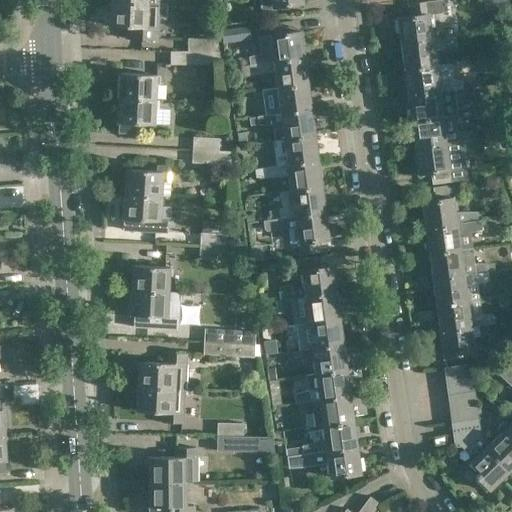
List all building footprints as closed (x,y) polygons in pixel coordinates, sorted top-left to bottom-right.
[(303,0),(261,0),(261,10),(291,9),(291,4),(303,3),(303,0)] [(430,27),(429,14),(443,12),(445,11),(447,8),(445,0),(434,0),(414,3),(416,15),(399,17),(402,43),(457,35),(456,23),(430,27)] [(159,4),(112,1),(111,26),(126,27),(125,39),(158,41),(159,18),(169,18),(170,4),(159,4)] [(232,41),(252,38),(250,25),(230,28),(232,41)] [(250,65),(274,61),(304,57),(301,31),(259,37),(261,54),(249,57),(250,65)] [(406,69),(435,65),(434,51),(460,44),(458,35),(457,35),(402,43),(406,69)] [(188,50),(214,51),(214,38),(188,38),(188,50)] [(214,51),(188,50),(170,50),(170,63),(221,63),(220,51),(214,51)] [(304,57),(274,61),(250,65),(241,66),(243,76),(276,71),(278,87),(308,83),(304,57)] [(409,95),(465,87),(474,86),(474,78),(462,79),(451,79),(449,76),(447,63),(435,65),(406,69),(409,95)] [(119,97),(155,98),(157,73),(120,71),(119,97)] [(281,112),(311,108),(308,83),(278,87),(279,97),(281,112)] [(413,121),(442,117),(454,116),(452,101),(466,97),(465,87),(409,95),(413,121)] [(154,123),(155,98),(119,97),(117,121),(118,121),(118,132),(136,133),(136,122),(154,123)] [(256,116),(274,113),(271,102),(255,107),(256,116)] [(315,134),(311,109),(311,108),(281,112),(274,113),(256,116),(249,117),(250,124),(273,124),(275,140),(315,134)] [(444,131),(444,130),(442,117),(413,121),(416,147),(472,139),(471,130),(452,130),(444,131)] [(275,165),(318,160),(315,134),(275,140),(273,140),(276,165),(275,165)] [(193,149),(219,150),(220,137),(193,136),(193,149)] [(449,168),(448,154),(473,148),(472,139),(416,147),(420,172),(434,171),(435,182),(458,179),(456,167),(449,168)] [(218,163),(219,150),(193,149),(192,162),(218,163)] [(219,150),(218,163),(232,164),(232,151),(219,150)] [(253,168),(253,160),(236,160),(236,171),(253,168)] [(292,190),(322,186),(318,160),(275,165),(256,168),(257,177),(290,176),(292,190)] [(127,167),(125,192),(161,194),(162,180),(167,180),(168,163),(158,162),(157,169),(127,167)] [(428,226),(481,219),(480,210),(455,210),(454,198),(460,197),(458,184),(436,187),(437,198),(424,200),(428,226)] [(271,219),(325,212),(322,186),(292,190),(281,191),(283,207),(270,210),(271,219)] [(161,194),(125,192),(124,217),(126,217),(125,228),(142,229),(143,218),(160,219),(161,194)] [(325,212),(271,219),(265,220),(266,229),(268,231),(289,228),(291,243),(299,242),(301,257),(322,254),(319,239),(329,238),(325,212)] [(431,252),(471,246),(469,231),(482,228),(481,219),(428,226),(431,252)] [(200,245),(226,247),(227,235),(201,233),(200,245)] [(226,261),(226,247),(200,245),(199,259),(226,261)] [(435,277),(486,270),(485,263),(474,263),(471,246),(431,252),(435,277)] [(282,299),(336,292),(333,266),(320,267),(319,256),(296,259),(298,272),(303,271),(305,285),(280,291),(282,299)] [(132,289),(169,291),(171,266),(133,264),(132,289)] [(438,303),(479,298),(477,284),(489,281),(487,270),(486,270),(435,277),(438,303)] [(167,316),(169,291),(132,289),(130,314),(167,316)] [(310,322),(340,318),(336,292),(282,299),(283,308),(308,309),(310,322)] [(442,329),(494,323),(494,314),(481,314),(479,298),(438,303),(442,329)] [(300,349),(343,343),(340,318),(310,322),(312,336),(288,343),(289,351),(300,349)] [(494,323),(442,329),(445,355),(474,351),(472,337),(480,336),(495,331),(494,323)] [(204,341),(256,344),(256,331),(205,329),(204,341)] [(255,357),(256,344),(204,341),(204,355),(255,357)] [(347,369),(343,343),(300,349),(302,363),(311,362),(311,361),(315,360),(317,373),(347,369)] [(139,385),(186,388),(188,352),(168,351),(167,361),(141,359),(139,385)] [(511,368),(503,361),(494,370),(511,386),(511,368)] [(449,382),(472,379),(470,365),(447,368),(449,382)] [(347,369),(317,373),(319,388),(295,394),(296,402),(351,395),(347,369)] [(450,395),(474,392),(472,379),(449,382),(450,395)] [(184,422),(186,388),(139,385),(138,410),(164,411),(163,421),(184,422)] [(452,409),(476,405),(474,392),(450,395),(452,409)] [(324,424),(354,420),(351,395),(296,402),(297,411),(314,411),(314,401),(321,400),(324,424)] [(454,422),(478,419),(476,405),(452,409),(454,422)] [(455,432),(479,429),(478,419),(454,422),(455,432)] [(303,453),(358,446),(354,420),(324,424),(326,440),(302,447),(303,453)] [(509,471),(511,468),(511,429),(508,425),(504,421),(496,428),(500,432),(489,443),(499,454),(496,457),(509,471)] [(217,436),(244,436),(244,423),(218,423),(217,436)] [(499,454),(489,443),(479,433),(479,429),(455,432),(457,444),(461,444),(473,459),(470,462),(480,472),(477,476),(490,490),(509,471),(496,457),(499,454)] [(244,436),(217,436),(217,450),(274,451),(273,437),(244,436)] [(358,446),(303,453),(303,454),(289,456),(290,467),(314,465),(329,463),(331,477),(361,473),(358,446)] [(150,482),(187,481),(197,481),(197,447),(177,447),(177,456),(150,456),(150,482)] [(194,511),(195,506),(187,506),(187,481),(150,482),(150,511),(194,511)] [(374,511),(380,504),(370,496),(357,511),(374,511)]
